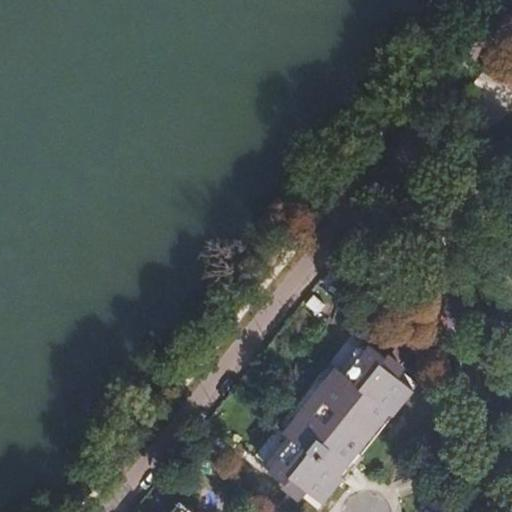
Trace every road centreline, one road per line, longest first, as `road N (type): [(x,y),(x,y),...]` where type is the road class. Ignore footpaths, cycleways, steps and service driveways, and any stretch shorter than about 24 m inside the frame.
road 1 (residential): [(377,158),(85,511)]
road 2 (residential): [(490,511),(428,222),(413,178),(377,158)]
road 3 (residential): [(377,158),(509,0)]
